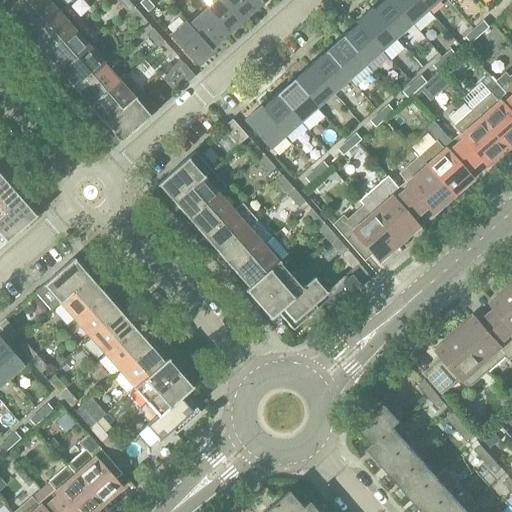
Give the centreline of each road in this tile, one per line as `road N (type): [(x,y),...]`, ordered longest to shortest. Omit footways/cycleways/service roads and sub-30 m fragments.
road 1 (residential): [(93,194),(311,0)]
road 2 (tertiary): [(322,387),(511,213)]
road 3 (residential): [(251,379),(93,194)]
road 4 (residential): [(93,194),(0,88)]
road 5 (residential): [(93,194),(0,276)]
